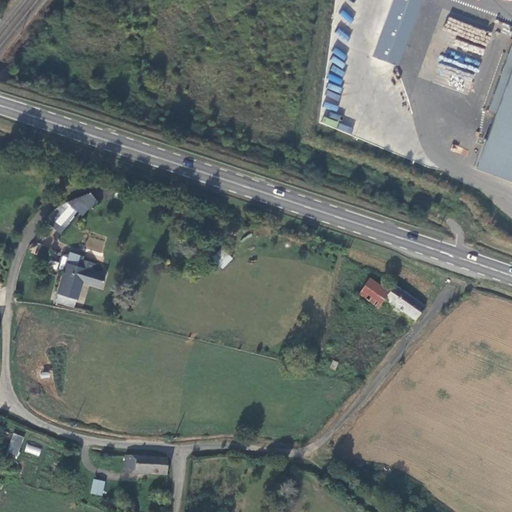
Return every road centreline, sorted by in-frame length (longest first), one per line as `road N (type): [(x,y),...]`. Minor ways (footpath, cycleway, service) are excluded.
road 1 (primary): [(0,105),(511,275)]
road 2 (unclassified): [(180,450),(86,440),(15,404),(6,378),(11,286),(44,210)]
road 3 (unclassified): [(180,450),(300,452),(316,445),(450,291)]
road 4 (unknown): [(511,193),(452,166),(424,131),(411,51),(439,0)]
